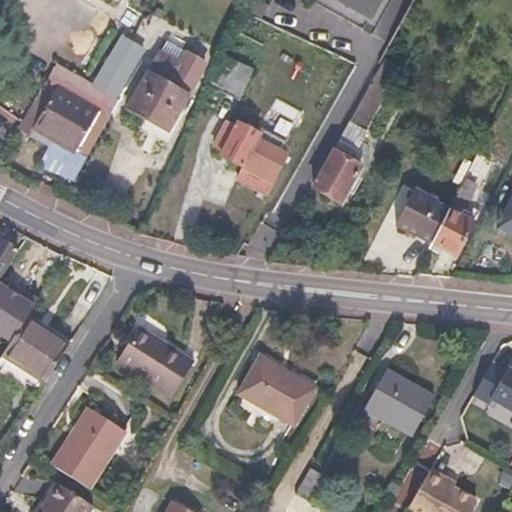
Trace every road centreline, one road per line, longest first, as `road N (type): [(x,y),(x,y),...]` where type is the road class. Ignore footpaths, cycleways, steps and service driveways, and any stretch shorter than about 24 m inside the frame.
road 1 (tertiary): [(511,309),(268,285),(135,258)]
road 2 (residential): [(135,258),(0,475)]
road 3 (tertiary): [(135,258),(0,197)]
